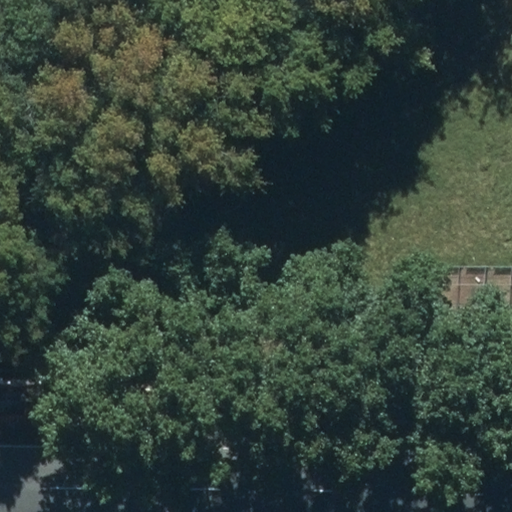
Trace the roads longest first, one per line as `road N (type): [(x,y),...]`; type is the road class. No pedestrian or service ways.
road 1 (secondary): [(0,485),(511,497)]
road 2 (residential): [(0,184),(179,0)]
